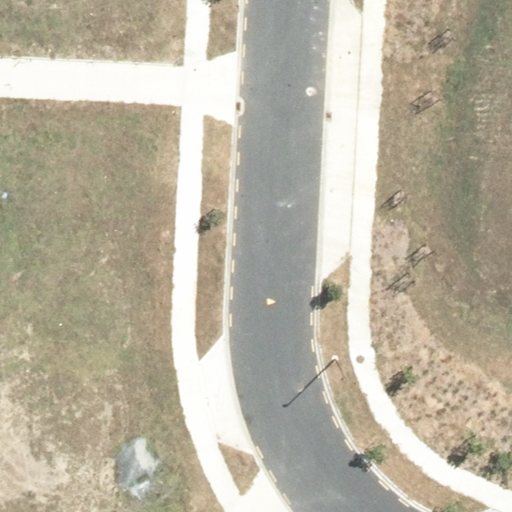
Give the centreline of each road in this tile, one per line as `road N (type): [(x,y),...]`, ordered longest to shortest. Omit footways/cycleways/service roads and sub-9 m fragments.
road 1 (residential): [(287,0),(273,355),(288,425),(319,488),(343,511)]
road 2 (track): [(283,91),(0,77)]
